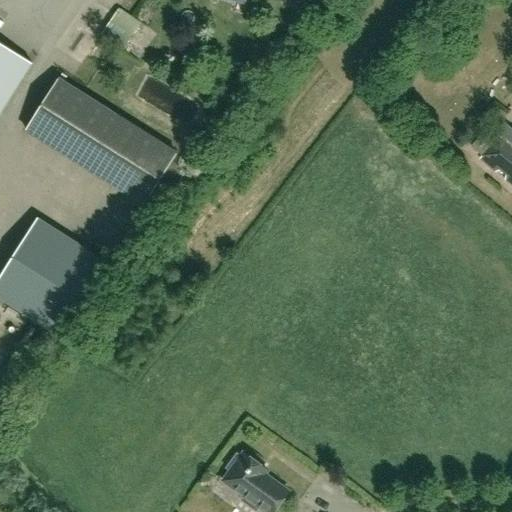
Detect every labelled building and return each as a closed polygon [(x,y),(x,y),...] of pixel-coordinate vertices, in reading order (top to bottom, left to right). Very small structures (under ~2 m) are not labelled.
[(0,0),(0,112),(31,64),(1,44),(29,0),(0,0)] [(121,6),(101,36),(122,50),(142,21),(121,6)] [(176,155),(57,80),(25,130),(144,206),(176,155)] [(503,181),(511,188),(511,130),(511,131),(500,122),(493,131),(500,137),(494,144),(493,143),(492,144),(481,134),(470,147),(481,157),(478,160),(493,173),(498,172),(505,177),(503,181)] [(109,264),(38,219),(0,278),(0,299),(62,338),(109,264)] [(265,511),(273,511),(289,492),(265,474),(267,471),(243,453),(241,457),(237,454),(227,468),(230,471),(223,481),(244,497),(242,500),(256,511),(259,507),(265,511)]
